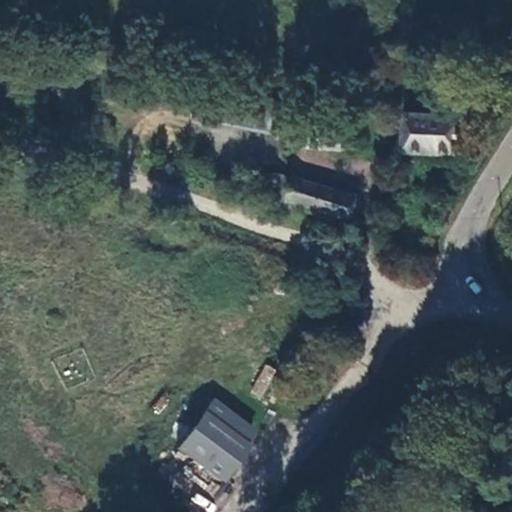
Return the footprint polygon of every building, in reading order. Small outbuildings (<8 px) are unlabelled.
[(401,150),(467,153),(469,115),(402,112),(401,150)] [(293,116),(287,140),(301,143),(307,119),(293,116)] [(315,149),(341,149),(340,128),(315,128),(315,149)] [(304,196),(357,210),(360,183),(310,171),(304,196)] [(265,396),(275,367),(263,363),(253,392),(265,396)] [(261,431),(209,396),(172,452),(224,487),(261,431)]
